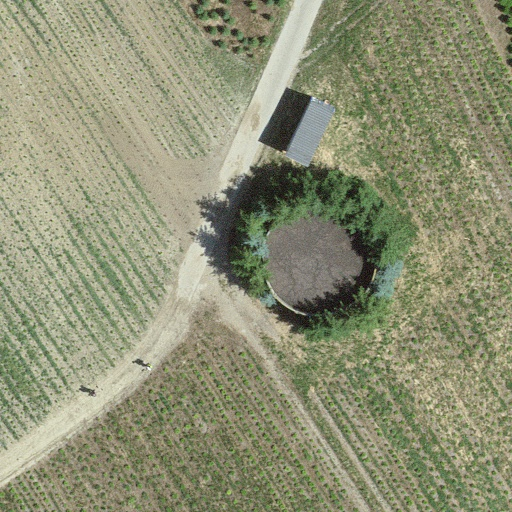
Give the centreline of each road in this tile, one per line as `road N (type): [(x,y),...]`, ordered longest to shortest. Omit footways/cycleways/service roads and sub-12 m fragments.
road 1 (track): [(64,0),(375,511)]
road 2 (track): [(186,292),(311,0)]
road 3 (track): [(460,0),(511,172)]
